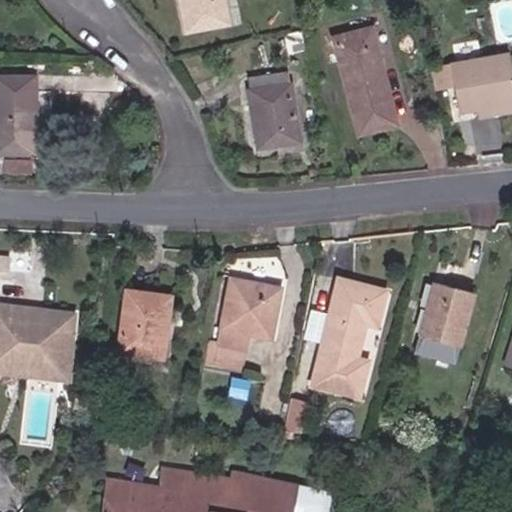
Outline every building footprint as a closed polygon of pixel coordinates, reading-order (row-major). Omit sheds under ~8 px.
[(224,0),(183,0),(188,33),(228,25),(224,0)] [(376,27),(337,36),(362,129),(398,121),(376,27)] [(511,95),(511,47),(511,45),(454,56),(461,105),(477,102),(511,95)] [(292,75),(248,83),(263,153),(305,145),(292,75)] [(30,79),(0,78),(0,155),(29,157),(30,79)] [(478,110),(511,104),(511,95),(477,102),(478,110)] [(421,246),(406,242),(400,272),(414,275),(421,246)] [(393,289),(343,281),(320,384),(371,391),(378,361),(367,358),(373,322),(386,324),(393,289)] [(479,293),(435,285),(425,335),(469,343),(479,293)] [(287,297),(238,288),(222,367),(250,373),(256,342),(277,346),(287,297)] [(177,305),(132,297),(124,356),(168,362),(177,305)] [(30,360),(79,363),(82,311),(0,303),(0,376),(29,378),(30,360)] [(30,360),(29,378),(78,382),(79,363),(30,360)] [(165,471),(162,488),(111,481),(106,511),(297,511),(301,484),(235,475),(234,481),(165,471)]
